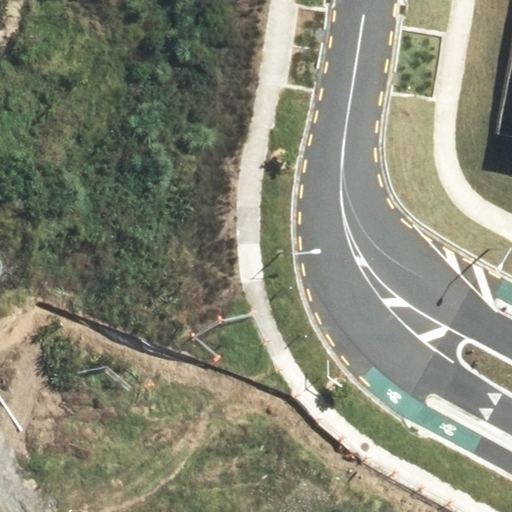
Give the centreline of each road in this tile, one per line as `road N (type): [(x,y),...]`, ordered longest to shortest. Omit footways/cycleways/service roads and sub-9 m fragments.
road 1 (residential): [(511,416),(426,369),(369,323),(349,270),(342,212)]
road 2 (residential): [(366,0),(341,160),(342,212)]
road 3 (residential): [(342,212),(397,263),(511,338)]
